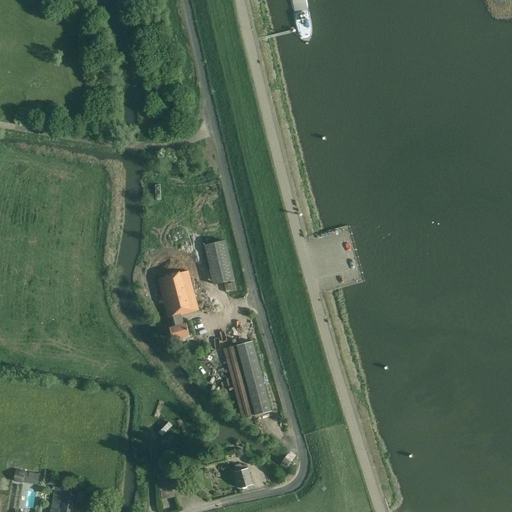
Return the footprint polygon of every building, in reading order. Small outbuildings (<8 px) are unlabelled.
[(214,285),(224,282),(234,280),(225,241),(205,245),(214,285)] [(183,324),(181,315),(199,311),(188,271),(158,279),(168,318),(172,317),(174,327),(169,328),(172,340),(190,335),(187,324),(183,324)] [(236,292),(234,282),(225,284),(227,293),(228,293),(236,292)] [(242,419),(271,411),(253,341),(224,349),(242,419)] [(207,466),(226,460),(224,454),(205,459),(207,466)] [(168,470),(167,468),(173,467),(171,458),(159,461),(161,469),(157,469),(158,475),(157,475),(162,499),(173,497),(171,485),(180,483),(177,471),(172,472),(171,470),(168,470)] [(242,466),(241,465),(240,464),(235,465),(235,467),(236,472),(240,489),(253,485),(248,468),(247,468),(246,465),(242,466)] [(14,481),(23,483),(24,477),(25,472),(15,470),(14,480),(14,481)] [(51,509),(50,511),(74,511),(77,502),(82,503),(84,492),(63,488),(55,487),(53,494),(51,507),(53,507),(60,508),(59,510),(52,509),(51,509)]
